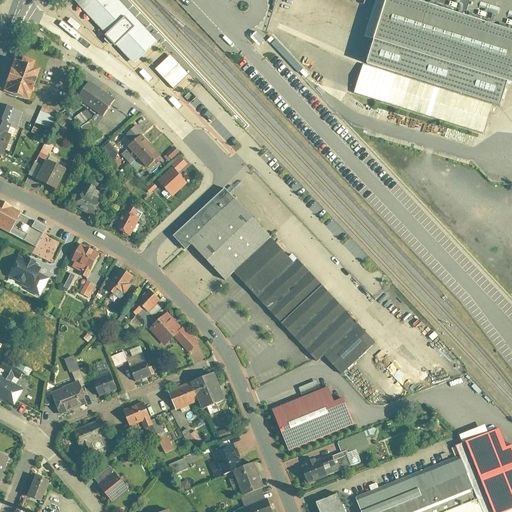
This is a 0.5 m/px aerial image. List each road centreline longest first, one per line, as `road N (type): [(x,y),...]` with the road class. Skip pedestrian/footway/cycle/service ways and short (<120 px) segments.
road 1 (residential): [(140,258),(215,188),(218,170),(111,66),(21,4)]
road 2 (residential): [(33,436),(231,356)]
road 3 (residential): [(291,511),(231,356)]
road 4 (residential): [(140,258),(0,187)]
road 5 (residential): [(231,356),(191,300),(140,258)]
